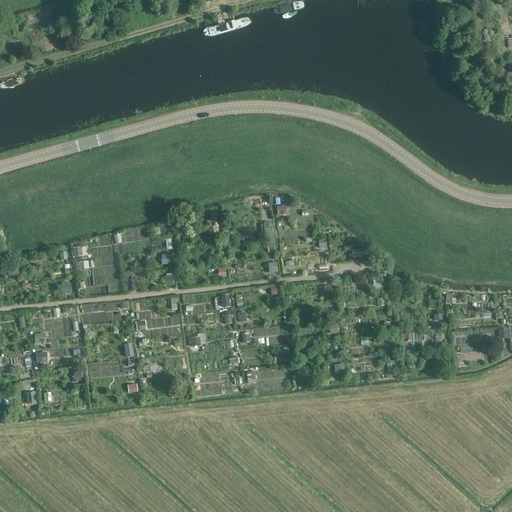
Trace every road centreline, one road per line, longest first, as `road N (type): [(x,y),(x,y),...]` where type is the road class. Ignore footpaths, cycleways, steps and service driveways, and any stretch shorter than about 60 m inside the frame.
road 1 (tertiary): [(0,168),(251,108),(350,125),(450,187),(511,202)]
road 2 (track): [(374,267),(0,309)]
road 3 (unclassified): [(0,69),(247,0)]
